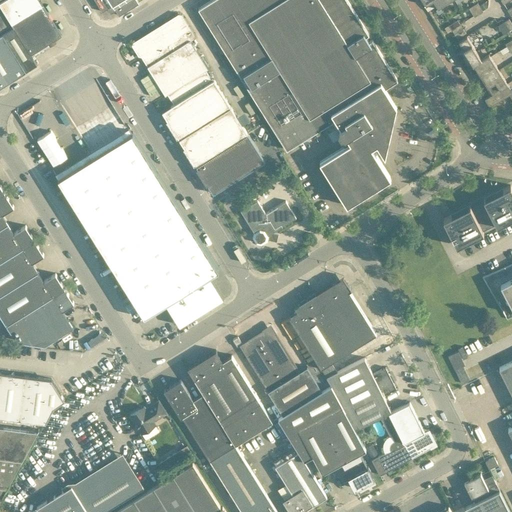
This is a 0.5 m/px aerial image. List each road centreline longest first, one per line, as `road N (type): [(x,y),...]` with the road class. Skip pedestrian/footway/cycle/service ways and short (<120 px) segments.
road 1 (unclassified): [(358,511),(450,462),(458,437),(349,237)]
road 2 (unclassified): [(255,295),(98,46)]
road 3 (unclassified): [(145,359),(0,139)]
road 4 (tertiary): [(378,0),(459,134),(481,155)]
road 5 (tertiary): [(498,141),(475,123),(399,0)]
road 6 (unclassified): [(349,237),(481,155)]
road 7 (unclassified): [(145,359),(255,295)]
